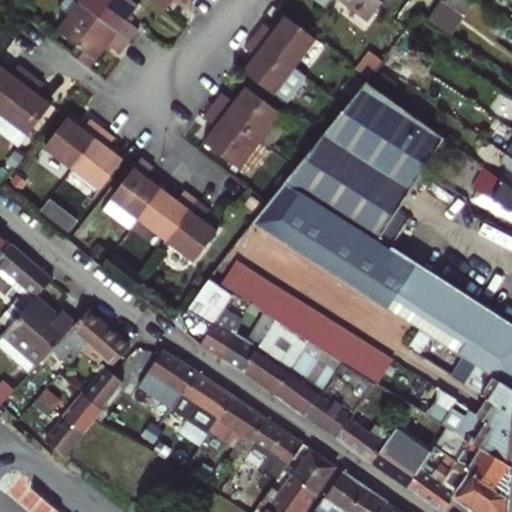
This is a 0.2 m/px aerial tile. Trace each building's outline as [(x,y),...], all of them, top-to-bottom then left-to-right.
[(122,54),(130,43),(81,3),(76,0),(64,0),(60,6),(72,16),(60,31),(81,47),(75,56),(92,69),(110,45),(122,54)] [(129,21),(140,5),(133,0),(76,0),(81,3),(130,43),(140,30),(129,21)] [(180,0),(186,3),(188,0),(149,0),(165,12),(174,0),(180,0)] [(337,0),(368,23),(385,0),(337,0)] [(468,18),(477,5),(469,0),(447,0),(445,3),(466,17),(468,18)] [(466,17),(445,3),(434,18),(455,32),(466,17)] [(255,38),(295,70),(316,42),(308,36),(286,18),(273,34),(264,27),(255,38)] [(243,73),(285,105),(306,78),(295,70),(255,38),(244,51),(254,59),(243,73)] [(383,62),(380,66),(403,83),(416,65),(392,49),(383,62)] [(369,52),(354,71),(368,81),(380,66),(383,62),(369,52)] [(0,112),(1,113),(31,73),(20,65),(19,64),(12,73),(0,64),(0,112)] [(1,113),(28,134),(51,104),(36,92),(43,83),(42,82),(31,73),(1,113)] [(408,221),(395,213),(444,139),(366,84),(252,224),(421,332),(455,354),(465,360),(477,368),(503,385),(511,390),(511,331),(388,253),(408,221)] [(214,107),(260,144),(281,117),(246,89),(234,105),(223,96),(214,107)] [(202,145),(238,173),(260,144),(214,107),(203,120),(215,129),(202,145)] [(47,148),(74,170),(105,130),(92,120),(85,129),(69,118),(47,148)] [(511,158),(511,131),(509,129),(496,148),(509,157),(511,158)] [(74,170),(102,191),(125,161),(109,148),(116,139),(105,130),(74,170)] [(511,158),(509,157),(503,166),(510,171),(503,181),(504,182),(511,187),(511,158)] [(140,220),(163,190),(147,178),(154,169),(142,159),(112,199),(140,220)] [(511,187),(504,182),(503,181),(486,169),(468,195),(511,221),(511,187)] [(140,220),(168,242),(198,201),(185,192),(178,201),(163,190),(140,220)] [(55,197),(46,208),(72,228),(80,218),(55,197)] [(168,242),(195,263),(218,232),(202,221),(210,210),(198,201),(168,242)] [(0,255),(9,245),(0,236),(0,255)] [(33,299),(50,280),(9,245),(0,255),(0,284),(27,307),(33,299)] [(258,275),(247,268),(233,291),(250,302),(265,312),(264,314),(276,322),(310,343),(343,364),(375,384),(391,359),(382,353),(370,346),(358,339),(347,331),(335,324),(325,317),(313,310),(303,304),(292,297),(280,289),(269,282),(258,275)] [(212,327),(215,322),(222,309),(231,293),(210,279),(185,309),(184,311),(212,327)] [(37,364),(73,327),(56,313),(54,316),(33,299),(27,307),(0,337),(0,353),(26,376),(37,364)] [(222,360),(243,373),(276,322),(264,314),(265,312),(250,302),(243,314),(244,314),(259,324),(249,343),(236,335),(222,360)] [(200,346),(222,360),(236,335),(242,321),(222,309),(215,322),(212,327),(200,346)] [(74,362),(83,352),(106,329),(87,312),(73,327),(37,364),(48,375),(64,364),(68,368),(74,362)] [(243,373),(277,396),(310,343),(276,322),(243,373)] [(104,359),(113,366),(128,348),(106,329),(83,352),(98,365),(104,359)] [(277,396),(306,417),(343,364),(310,343),(277,396)] [(167,416),(171,410),(196,375),(171,359),(159,356),(147,375),(157,381),(144,401),(167,416)] [(457,373),(470,380),(477,368),(465,360),(457,373)] [(349,421),(355,412),(375,384),(343,364),(306,417),(337,438),(349,421)] [(511,412),(511,390),(503,385),(477,368),(470,380),(457,373),(454,377),(489,399),(511,412)] [(85,395),(103,410),(123,384),(108,372),(105,370),(85,395)] [(208,435),(231,399),(196,375),(171,410),(208,435)] [(0,385),(0,403),(14,389),(4,380),(0,385)] [(50,407),(56,398),(46,391),(39,398),(50,407)] [(448,429),(511,467),(511,412),(489,399),(477,416),(456,404),(457,402),(442,393),(428,417),(448,429)] [(92,423),(103,410),(85,395),(65,419),(84,434),(92,423)] [(58,413),(64,405),(56,398),(50,407),(51,407),(58,413)] [(239,459),(250,442),(264,422),(231,399),(208,435),(229,450),(223,460),(234,467),(239,459)] [(47,442),(65,458),(84,434),(65,419),(47,442)] [(373,463),(391,437),(376,427),(371,435),(349,421),(337,438),(373,463)] [(281,476),(301,446),(264,422),(250,442),(239,459),(256,471),(275,483),(281,476)] [(509,499),(511,469),(511,467),(448,429),(435,448),(448,457),(509,499)] [(408,487),(421,469),(426,461),(391,437),(373,463),(408,487)] [(281,476),(314,498),(334,468),(301,446),(281,476)] [(444,511),(454,497),(456,494),(433,478),(448,457),(435,448),(426,461),(421,469),(408,487),(443,511),(444,511)] [(508,511),(509,499),(448,457),(433,478),(456,494),(454,497),(474,511),(508,511)] [(349,511),(365,490),(342,474),(322,503),(316,511),(349,511)] [(270,511),(304,511),(314,498),(281,476),(275,483),(261,505),(270,511)] [(349,511),(378,511),(385,503),(365,490),(349,511)] [(398,511),(385,503),(378,511),(398,511)]
